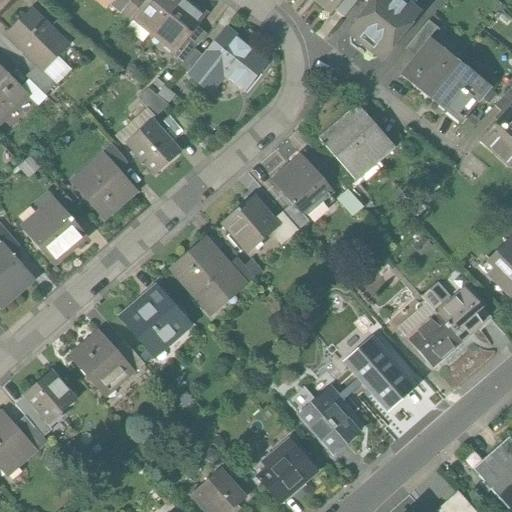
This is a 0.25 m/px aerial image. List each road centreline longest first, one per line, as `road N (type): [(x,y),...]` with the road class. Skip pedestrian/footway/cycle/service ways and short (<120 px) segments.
road 1 (residential): [(0,366),(263,132),(287,105),(296,42)]
road 2 (residential): [(511,377),(356,511)]
road 3 (residential): [(296,42),(357,80),(449,159)]
